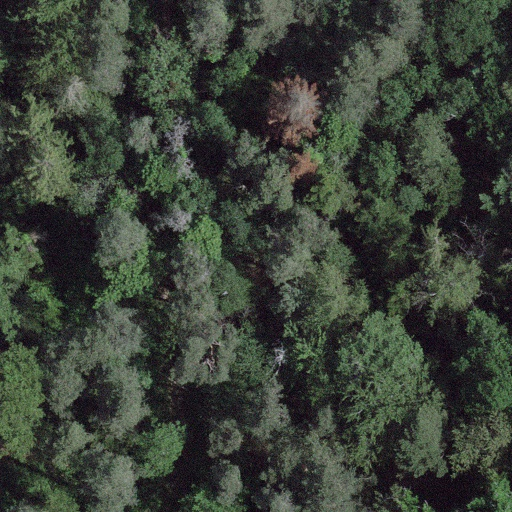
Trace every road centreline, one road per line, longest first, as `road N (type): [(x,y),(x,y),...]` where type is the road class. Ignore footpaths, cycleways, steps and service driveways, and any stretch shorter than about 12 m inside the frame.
road 1 (track): [(203,0),(192,511)]
road 2 (track): [(511,280),(459,355),(404,511)]
